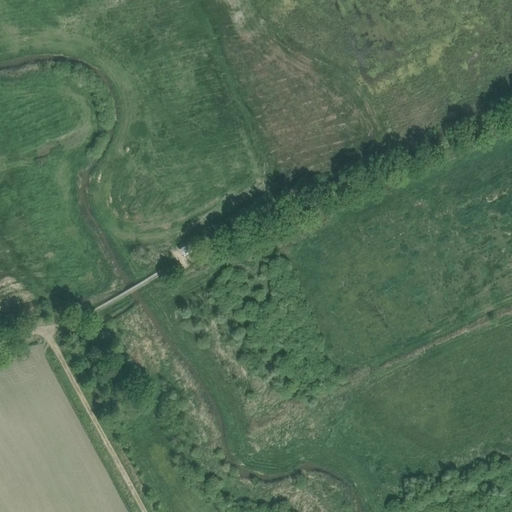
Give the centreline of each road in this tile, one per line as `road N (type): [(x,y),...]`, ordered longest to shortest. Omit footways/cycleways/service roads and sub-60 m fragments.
road 1 (track): [(170,268),(511,111)]
road 2 (track): [(144,511),(46,328)]
